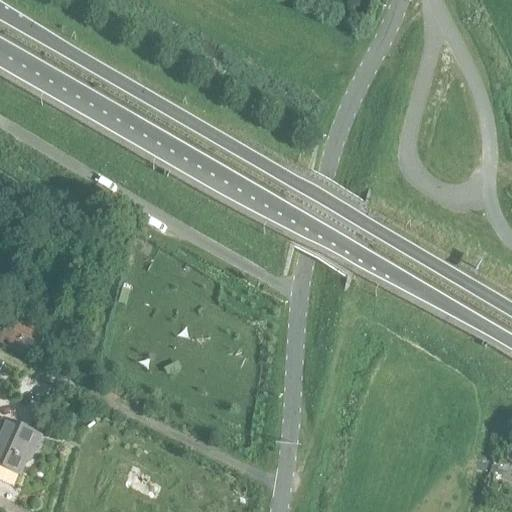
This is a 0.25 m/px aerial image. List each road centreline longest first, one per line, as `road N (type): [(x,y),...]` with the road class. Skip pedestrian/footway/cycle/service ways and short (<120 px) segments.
road 1 (trunk): [(511,316),(0,9)]
road 2 (trunk): [(0,51),(511,347)]
road 3 (unclassified): [(280,511),(306,264),(353,102),(403,0)]
road 4 (unclassified): [(430,0),(476,92),(489,146),(487,191)]
